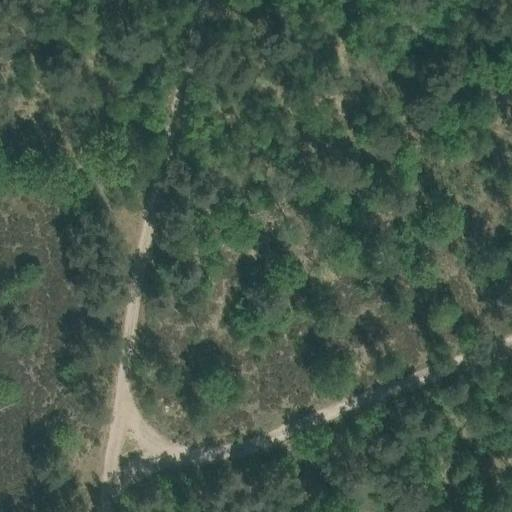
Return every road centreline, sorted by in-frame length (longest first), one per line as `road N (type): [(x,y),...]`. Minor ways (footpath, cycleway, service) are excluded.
road 1 (track): [(107,511),(154,201),(199,0)]
road 2 (track): [(114,459),(226,453),(511,342)]
